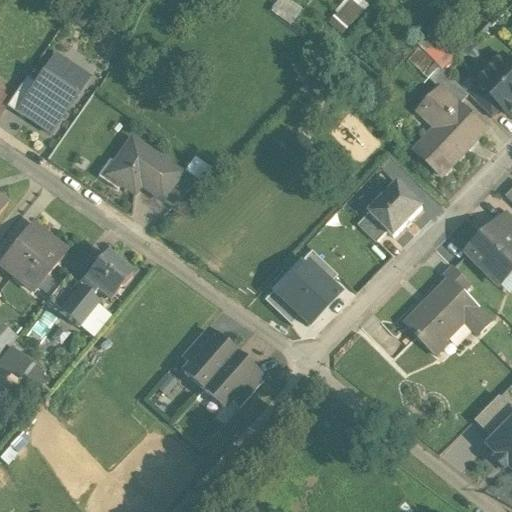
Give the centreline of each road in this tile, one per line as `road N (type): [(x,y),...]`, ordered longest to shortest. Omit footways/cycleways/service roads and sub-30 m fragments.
road 1 (residential): [(308,361),(0,151)]
road 2 (residential): [(308,361),(511,154)]
road 3 (residential): [(494,511),(308,361)]
road 4 (residential): [(177,511),(308,361)]
